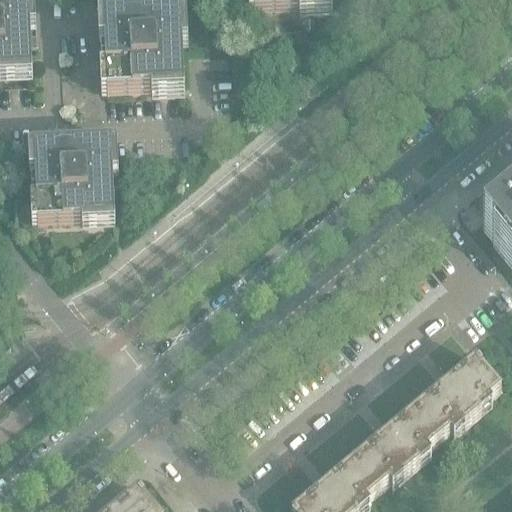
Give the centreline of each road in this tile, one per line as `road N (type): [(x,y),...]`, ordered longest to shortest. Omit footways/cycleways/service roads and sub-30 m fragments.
road 1 (tertiary): [(511,67),(129,398)]
road 2 (tertiary): [(149,422),(511,117)]
road 3 (residential): [(129,398),(0,243)]
road 4 (tertiary): [(129,398),(0,505)]
road 5 (tertiary): [(42,511),(149,422)]
